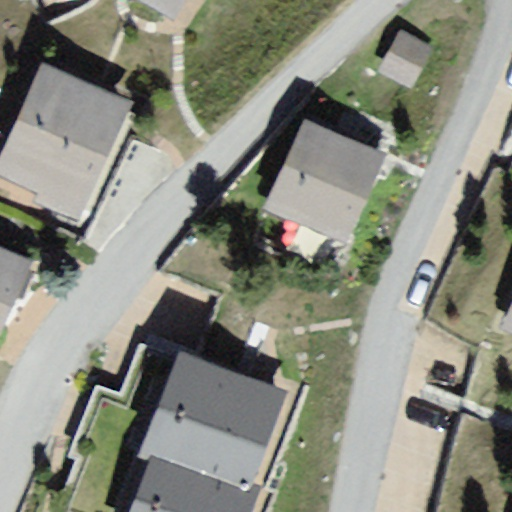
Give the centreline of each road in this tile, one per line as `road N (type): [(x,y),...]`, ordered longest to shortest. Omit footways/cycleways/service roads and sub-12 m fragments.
road 1 (residential): [(0,484),(27,379),(128,256),(379,0)]
road 2 (residential): [(511,60),(387,325),(356,511)]
